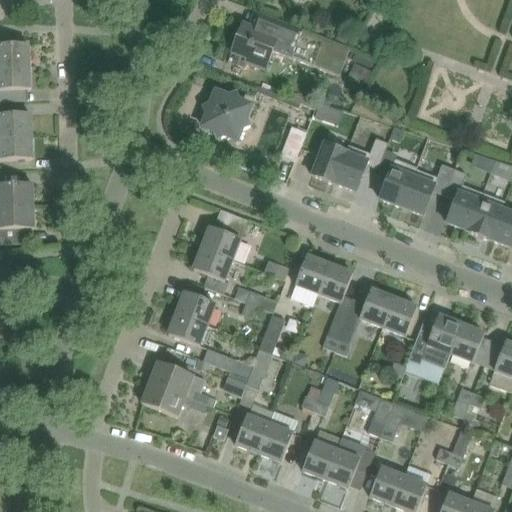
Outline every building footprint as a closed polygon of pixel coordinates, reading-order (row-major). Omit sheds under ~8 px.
[(242,26),(231,54),(237,56),(247,60),(246,64),(266,72),(274,53),(292,60),(340,79),(351,50),(276,21),(270,37),(252,30),(242,26)] [(340,31),(335,40),(345,45),(350,36),(340,31)] [(0,46),(0,69),(29,69),(29,46),(0,46)] [(237,56),(233,65),(244,69),(246,64),(247,60),(237,56)] [(354,64),(347,80),(363,88),(371,72),(354,64)] [(0,92),(30,91),(29,69),(0,69),(0,92)] [(251,107),(241,103),(236,93),(226,97),(216,94),(212,103),(202,108),(207,118),(203,128),(213,132),(217,142),(228,138),(237,142),(241,132),(252,127),(247,117),(251,107)] [(327,108),(319,106),(315,120),(322,122),(327,108)] [(0,116),(0,139),(31,138),(30,115),(0,116)] [(280,158),(295,164),(307,134),(292,129),(280,158)] [(0,162),(32,161),(31,138),(0,139),(0,162)] [(370,156),(349,147),(347,154),(334,186),(357,194),(367,166),(378,171),(388,145),(376,141),(370,156)] [(312,178),(334,186),(347,154),(325,145),(312,178)] [(395,161),(380,201),(402,209),(417,169),(395,161)] [(495,162),(491,175),(502,179),(506,166),(495,162)] [(417,169),(402,209),(424,218),(433,194),(444,198),(454,172),(442,167),(437,179),(417,171),(418,170),(417,169)] [(454,172),(444,198),(455,202),(447,225),(468,233),(468,234),(483,195),(462,187),(466,177),(454,172)] [(0,208),(34,208),(33,186),(13,187),(0,187),(0,208)] [(483,195),(468,234),(489,242),(502,211),(505,203),(483,195)] [(34,208),(0,208),(0,246),(11,246),(11,236),(33,236),(33,230),(34,230),(34,216),(34,208)] [(217,226),(242,237),(249,221),(224,210),(217,226)] [(511,214),(502,211),(489,242),(490,243),(491,242),(511,250),(511,249),(511,214)] [(210,229),(202,250),(233,262),(241,241),(210,229)] [(224,284),(233,262),(202,250),(193,271),(224,284)] [(295,287),(319,296),(330,267),(307,258),(295,287)] [(264,274),(284,282),(289,270),(269,262),(264,274)] [(342,305),(353,276),(330,267),(319,296),(342,305)] [(394,300),(371,291),(360,320),(383,329),(394,300)] [(250,292),(246,305),(257,309),(273,316),(278,304),(261,297),(262,296),(250,292)] [(185,294),(177,315),(207,327),(216,306),(185,294)] [(394,300),(383,329),(406,338),(417,309),(394,300)] [(253,320),(257,309),(246,305),(241,316),(253,320)] [(199,348),(207,327),(177,315),(168,336),(199,348)] [(272,317),(261,348),(273,353),(286,323),(272,317)] [(462,327),(438,317),(431,336),(419,332),(408,361),(420,366),(422,362),(445,370),(450,356),(462,327)] [(462,327),(450,356),(473,364),(484,335),(462,327)] [(335,353),(340,342),(326,337),(322,348),(335,353)] [(346,358),(351,347),(340,342),(335,353),(346,358)] [(494,373),(511,379),(511,346),(506,344),(494,373)] [(232,374),(248,380),(250,377),(261,382),(264,383),(273,358),(272,357),(273,353),(261,348),(254,368),(237,361),(225,357),(208,351),(203,363),(211,366),(232,374)] [(281,352),(278,359),(292,364),(294,356),(281,352)] [(298,354),(294,364),(305,368),(309,358),(298,354)] [(199,361),(196,371),(208,375),(211,366),(203,363),(199,361)] [(150,384),(208,407),(211,398),(189,390),(194,378),(158,364),(150,384)] [(394,364),(390,375),(402,380),(406,369),(394,364)] [(248,381),(229,374),(223,392),(241,400),(246,387),(248,381)] [(248,381),(246,387),(258,391),(261,382),(250,377),(248,380),(248,381)] [(205,415),(208,407),(150,384),(142,405),(178,419),(183,406),(205,415)] [(452,416),(463,421),(473,395),(462,390),(458,401),(452,416)] [(473,395),(463,421),(461,428),(475,434),(479,422),(475,420),(479,409),(480,410),(485,400),(473,395)] [(301,408),(313,413),(318,402),(306,397),(301,408)] [(368,434),(381,439),(390,415),(394,406),(392,405),(381,401),(368,434)] [(318,402),(313,413),(325,417),(329,406),(318,402)] [(270,426),(258,455),(281,464),(298,422),(275,413),(270,426)] [(390,415),(381,439),(392,443),(396,432),(401,419),(390,415)] [(221,416),(217,426),(217,427),(218,427),(226,430),(230,420),(221,416)] [(242,428),(235,446),(258,455),(270,426),(247,417),(242,428)] [(217,427),(213,438),(224,442),(228,431),(226,430),(218,427),(217,427)] [(461,433),(452,454),(448,465),(459,469),(463,459),(472,437),(461,433)] [(365,449),(342,440),(337,452),(326,482),(349,491),(365,449)] [(337,452),(314,443),(303,473),(326,482),(337,452)] [(494,444),(490,455),(497,458),(501,447),(494,444)] [(435,460),(448,465),(452,454),(440,449),(435,460)] [(511,490),(511,462),(507,476),(503,487),(511,490)] [(369,499),(393,508),(404,478),(381,469),(369,499)] [(404,478),(393,508),(403,511),(418,511),(428,487),(404,478)] [(442,509),(441,511),(468,511),(471,504),(450,496),(449,495),(442,509)]
